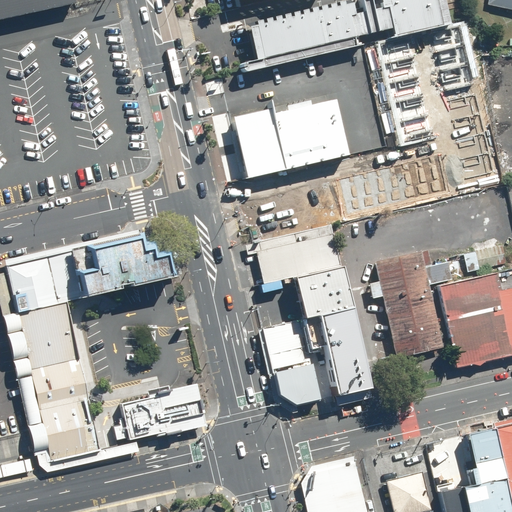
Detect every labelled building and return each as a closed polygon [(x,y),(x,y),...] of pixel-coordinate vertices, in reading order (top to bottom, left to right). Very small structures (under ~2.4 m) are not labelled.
[(0,0),(0,19),(71,4),(70,0),(0,0)] [(238,72),(243,73),(352,47),(350,39),(386,31),(388,39),(445,26),(438,0),(376,0),(378,9),(362,13),(350,16),(347,1),(243,25),(251,61),(239,64),(236,67),(238,72)] [(511,0),(486,0),(486,6),(511,10),(511,0)] [(322,95),(223,118),(238,182),(337,159),(322,95)] [(329,225),(250,243),(259,284),(288,278),(338,266),(329,225)] [(3,266),(14,314),(62,303),(74,301),(171,278),(165,252),(155,255),(152,241),(141,243),(139,235),(3,266)] [(417,251),(370,262),(393,359),(439,348),(417,251)] [(348,308),(338,266),(288,278),(298,320),(313,317),(348,308)] [(453,368),(511,353),(511,287),(438,304),(453,368)] [(48,461),(96,450),(65,317),(62,303),(14,314),(48,461)] [(364,375),(348,308),(313,317),(328,383),(364,375)] [(314,401),(296,321),(260,329),(275,396),(291,407),(314,401)] [(148,396),(119,402),(126,438),(201,422),(192,382),(168,387),(167,383),(146,387),(148,396)] [(511,511),(511,423),(488,430),(500,480),(508,511),(511,511)] [(438,511),(508,511),(500,480),(488,430),(462,436),(470,466),(462,468),(467,488),(434,496),(438,511)] [(27,457),(0,463),(0,474),(30,467),(27,457)] [(363,511),(350,459),(312,467),(301,483),(305,511),(363,511)] [(383,481),(391,511),(420,511),(428,510),(418,472),(383,481)]
